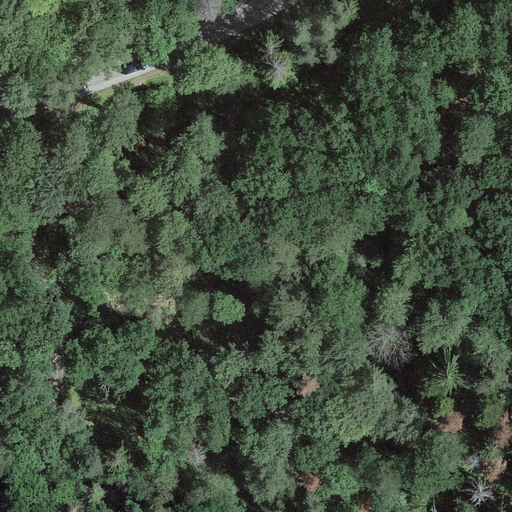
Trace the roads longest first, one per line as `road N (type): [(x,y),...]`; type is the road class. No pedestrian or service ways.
road 1 (tertiary): [(283,0),(0,110)]
road 2 (track): [(56,338),(40,284),(36,173),(67,87)]
